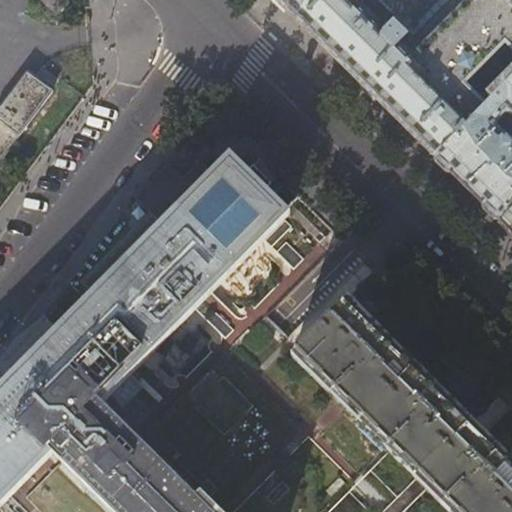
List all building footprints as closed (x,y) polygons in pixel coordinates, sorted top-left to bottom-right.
[(39,0),(55,15),(68,3),(64,0),(39,0)] [(435,157),(506,87),(511,79),(511,0),(275,0),(292,16),(343,67),(406,129),(435,157)] [(51,92),(26,73),(0,106),(0,160),(15,140),(51,92)] [(511,92),(506,87),(435,157),(468,190),(498,220),(511,206),(511,144),(507,139),(498,132),(496,126),(507,115),(510,116),(511,115),(511,92)] [(209,511),(139,443),(97,401),(132,366),(285,211),(234,160),(216,178),(202,165),(185,182),(170,167),(137,200),(152,215),(83,284),(97,298),(51,344),(21,375),(0,396),(0,498),(48,450),(61,463),(25,499),(38,511),(209,511)] [(511,206),(498,220),(511,233),(511,206)] [(294,352),(456,511),(511,511),(511,469),(344,303),(294,352)] [(3,362),(21,375),(51,344),(37,326),(17,343),(3,362)] [(299,430),(225,357),(150,433),(223,506),(299,430)] [(267,501),(287,491),(277,472),(257,481),(267,501)]
